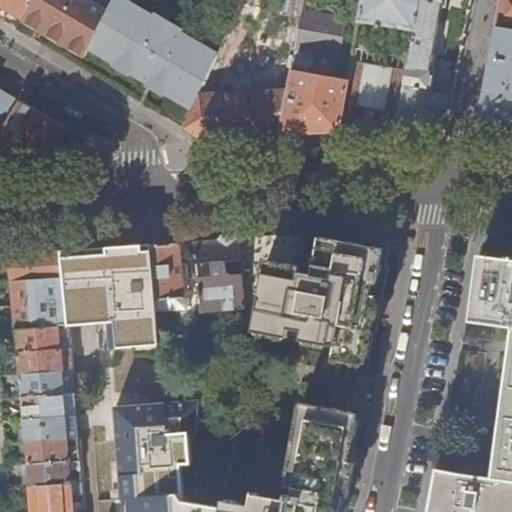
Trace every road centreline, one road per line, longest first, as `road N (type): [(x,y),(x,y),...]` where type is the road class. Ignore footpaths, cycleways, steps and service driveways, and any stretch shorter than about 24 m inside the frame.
road 1 (residential): [(448,177),(381,511)]
road 2 (residential): [(448,177),(146,199)]
road 3 (residential): [(0,51),(130,127),(141,144),(146,199)]
road 4 (residential): [(448,177),(485,0)]
road 5 (residential): [(146,199),(0,209)]
